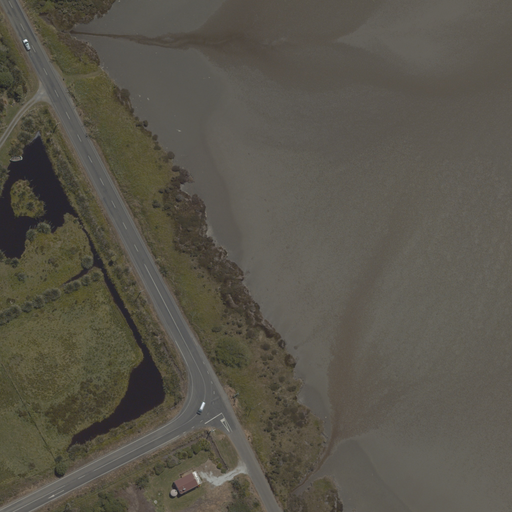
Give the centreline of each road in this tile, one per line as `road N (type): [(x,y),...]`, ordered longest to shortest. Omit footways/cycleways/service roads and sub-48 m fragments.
road 1 (tertiary): [(8,0),(200,372),(203,403)]
road 2 (tertiary): [(203,403),(173,430),(12,511)]
road 3 (residential): [(203,403),(221,413),(271,511)]
